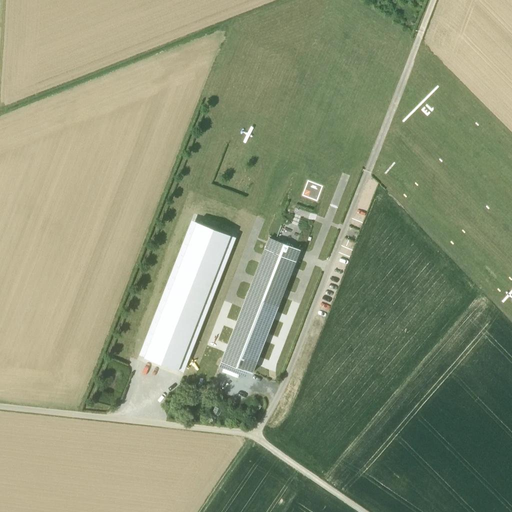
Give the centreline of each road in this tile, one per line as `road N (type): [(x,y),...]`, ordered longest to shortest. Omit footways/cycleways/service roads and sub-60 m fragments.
road 1 (unclassified): [(366,171),(284,382),(252,434)]
road 2 (track): [(0,113),(225,24)]
road 3 (track): [(362,511),(252,434)]
